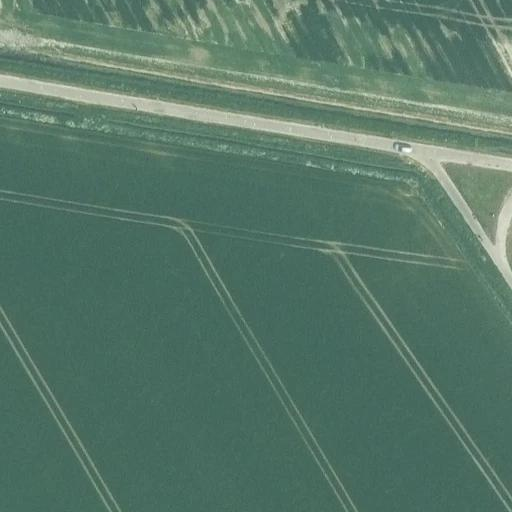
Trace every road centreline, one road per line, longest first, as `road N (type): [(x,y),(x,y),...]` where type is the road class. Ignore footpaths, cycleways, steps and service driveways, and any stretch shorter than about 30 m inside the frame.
road 1 (unclassified): [(422,151),(0,81)]
road 2 (unclassified): [(499,263),(422,151)]
